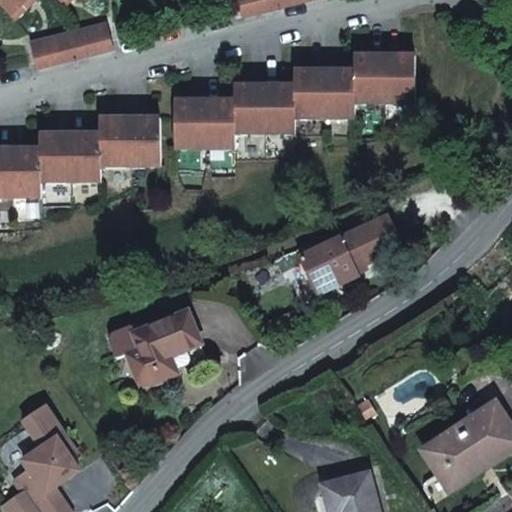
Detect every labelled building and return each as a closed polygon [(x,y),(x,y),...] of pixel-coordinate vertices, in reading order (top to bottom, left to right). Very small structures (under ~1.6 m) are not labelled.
[(0,0),(0,2),(1,4),(16,19),(28,9),(25,5),(30,0),(0,0)] [(30,0),(25,5),(28,9),(38,0),(30,0)] [(243,0),(248,17),(274,10),(271,0),(243,0)] [(271,0),(274,10),(299,4),(298,0),(271,0)] [(82,30),(88,49),(114,43),(109,22),(82,30)] [(90,56),(88,49),(82,30),(59,36),(64,55),(66,62),(90,56)] [(37,61),(64,55),(59,36),(32,44),(37,61)] [(114,43),(88,49),(90,56),(116,48),(114,43)] [(66,62),(64,55),(37,61),(40,70),(66,62)] [(301,87),(239,86),(240,101),(180,101),(180,149),(239,149),(240,136),(301,136),(301,120),(359,120),(359,105),(420,105),(421,57),(359,56),(359,72),(301,71),(301,87)] [(44,150),(0,150),(0,198),(46,198),(46,184),(105,183),(104,168),(164,167),(163,118),(103,119),(103,135),(44,135),(44,150)] [(385,219),(297,260),(311,290),(331,280),(334,287),(353,278),(350,272),(399,249),(385,219)] [(191,314),(139,336),(137,337),(144,351),(132,356),(143,382),(144,385),(146,386),(149,387),(152,388),(155,387),(157,385),(159,383),(159,381),(160,378),(159,375),(176,369),(177,368),(172,358),(204,345),(191,314)] [(137,337),(139,336),(136,330),(113,339),(121,360),(132,356),(144,351),(137,337)] [(210,359),(204,345),(172,358),(177,368),(176,369),(177,373),(210,359)] [(475,462),(485,456),(491,465),(511,451),(511,423),(499,403),(426,451),(451,492),(465,483),(462,478),(478,467),(475,462)] [(80,456),(46,406),(24,421),(43,449),(24,461),(30,470),(15,480),(36,511),(71,511),(56,490),(81,473),(73,461),(80,456)] [(379,511),(370,476),(325,488),(330,511),(379,511)]
